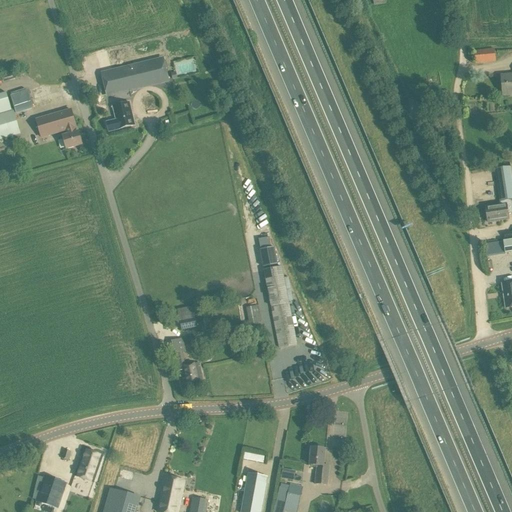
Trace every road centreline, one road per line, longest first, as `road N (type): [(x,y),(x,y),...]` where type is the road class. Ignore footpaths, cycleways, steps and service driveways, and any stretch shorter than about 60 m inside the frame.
road 1 (motorway): [(255,0),(474,511)]
road 2 (motorway): [(502,511),(285,0)]
road 3 (unclassified): [(177,411),(49,0)]
road 4 (track): [(480,346),(481,271),(459,107),(464,53)]
road 5 (tertiary): [(177,411),(293,402),(360,382)]
road 6 (tertiary): [(0,455),(112,420),(177,411)]
road 7 (tertiary): [(360,382),(511,334)]
road 8 (unclassified): [(385,511),(360,382)]
road 9 (track): [(464,352),(511,463)]
